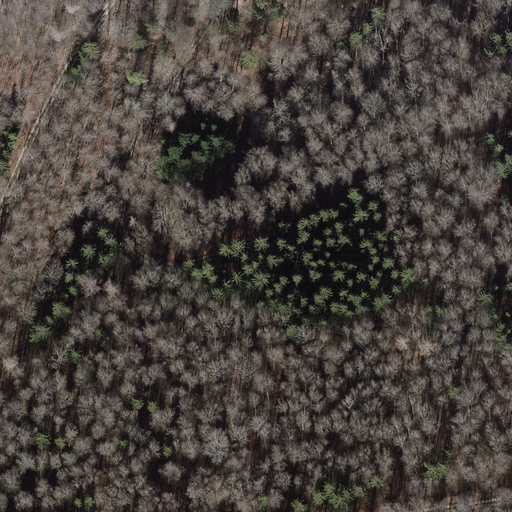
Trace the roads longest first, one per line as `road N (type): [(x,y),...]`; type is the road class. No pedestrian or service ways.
road 1 (track): [(225,0),(140,128),(126,166),(116,213),(129,247),(157,265),(203,260),(511,128)]
road 2 (track): [(0,423),(90,317),(157,265),(140,223),(146,200),(166,185),(232,170),(397,0)]
road 3 (track): [(13,511),(167,423),(292,384),(401,364),(511,310)]
road 4 (track): [(110,0),(44,106),(0,211)]
